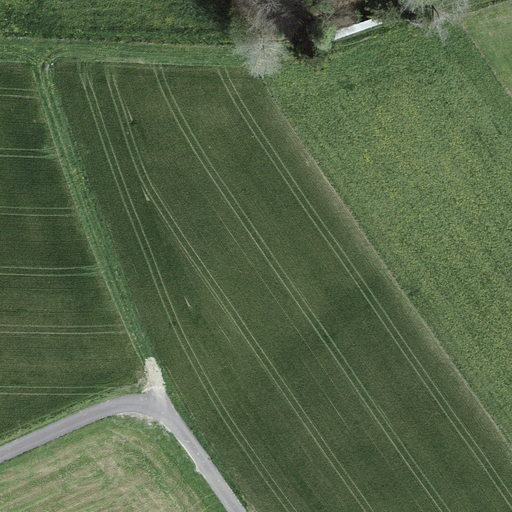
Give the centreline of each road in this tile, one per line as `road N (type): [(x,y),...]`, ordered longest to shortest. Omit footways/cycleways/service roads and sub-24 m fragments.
road 1 (track): [(480,0),(310,50),(64,48),(44,57),(53,116),(156,381),(158,408)]
road 2 (unclassified): [(237,511),(175,423),(142,402),(105,409),(0,454)]
